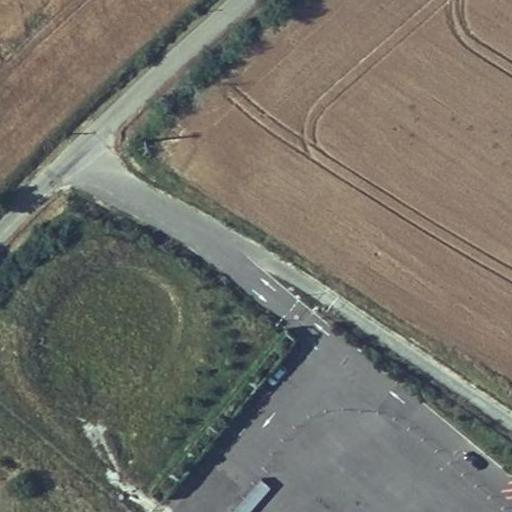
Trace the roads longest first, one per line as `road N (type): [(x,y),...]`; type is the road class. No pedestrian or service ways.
road 1 (unclassified): [(80,151),(261,255),(511,422)]
road 2 (tertiary): [(80,151),(245,0)]
